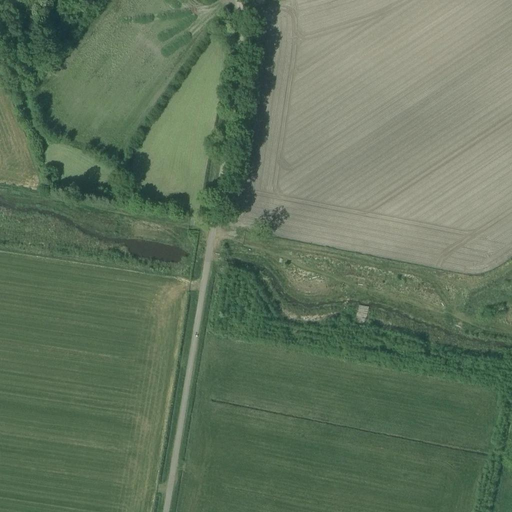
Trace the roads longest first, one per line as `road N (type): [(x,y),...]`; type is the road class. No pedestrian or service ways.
road 1 (unclassified): [(163,511),(242,47),(238,0)]
road 2 (track): [(242,238),(461,284),(455,315)]
